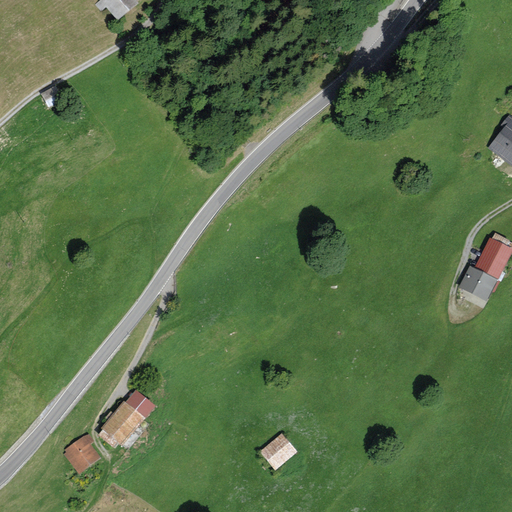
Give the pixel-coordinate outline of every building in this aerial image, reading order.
[(103,0),(98,5),(116,24),(141,0),(103,0)] [(511,119),(509,118),(488,146),(511,164),(511,119)] [(511,260),(511,243),(494,234),(460,295),(485,309),(511,260)] [(156,410),(137,392),(100,432),(120,450),(156,410)] [(298,454),(283,435),(261,451),(276,471),(298,454)] [(79,474),(101,459),(86,437),(63,452),(79,474)]
